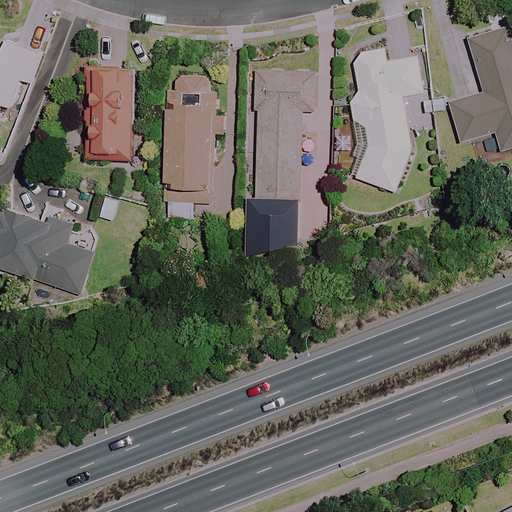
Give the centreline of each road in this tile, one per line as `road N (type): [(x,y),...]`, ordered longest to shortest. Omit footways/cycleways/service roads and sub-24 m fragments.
road 1 (primary): [(0,499),(511,304)]
road 2 (primary): [(511,375),(161,511)]
